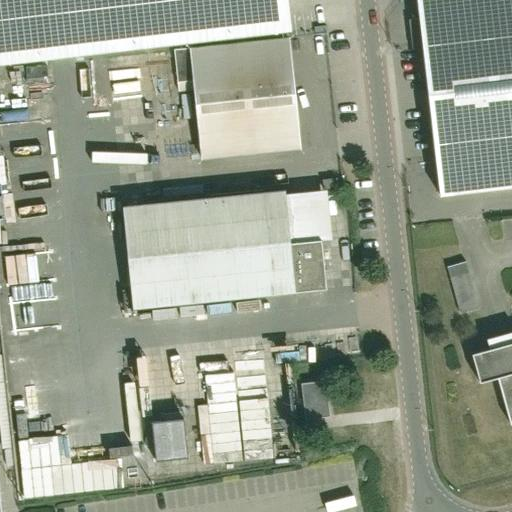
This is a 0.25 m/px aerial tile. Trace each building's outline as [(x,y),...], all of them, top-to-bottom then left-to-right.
[(0,0),(0,65),(292,30),(288,0),(0,0)] [(439,193),(478,189),(511,184),(511,0),(416,0),(419,20),(408,22),(411,47),(422,46),(439,193)] [(288,38),(190,48),(174,50),(177,82),(178,92),(194,90),(201,159),(299,149),(288,38)] [(323,190),(338,188),(336,178),(322,180),(323,190)] [(284,191),(122,207),(132,309),(293,292),(326,289),(321,240),(321,239),(289,243),(285,194),(284,191)] [(465,262),(447,267),(449,276),(460,314),(478,308),(468,271),(465,262)] [(496,378),(509,425),(511,423),(511,331),(486,339),(488,349),(471,354),(478,383),(496,378)] [(304,419),(329,416),(325,380),(299,384),(304,419)] [(183,419),(152,423),(156,461),(187,458),(183,419)] [(327,511),(343,511),(357,510),(355,497),(326,502),(327,511)]
